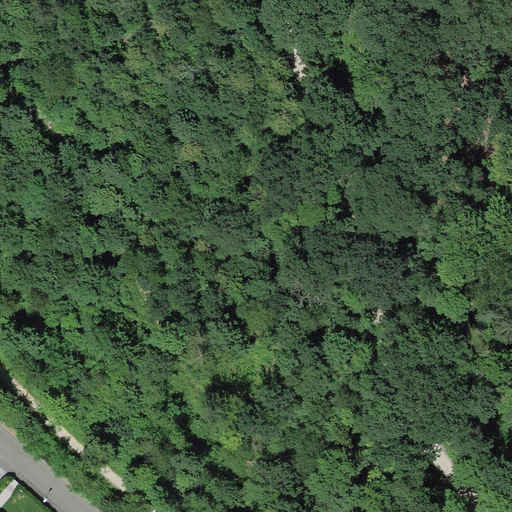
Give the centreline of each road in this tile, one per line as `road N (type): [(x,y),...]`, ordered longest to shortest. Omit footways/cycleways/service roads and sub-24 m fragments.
road 1 (track): [(477,511),(410,426),(354,187),(277,0)]
road 2 (track): [(0,366),(82,454),(154,511)]
